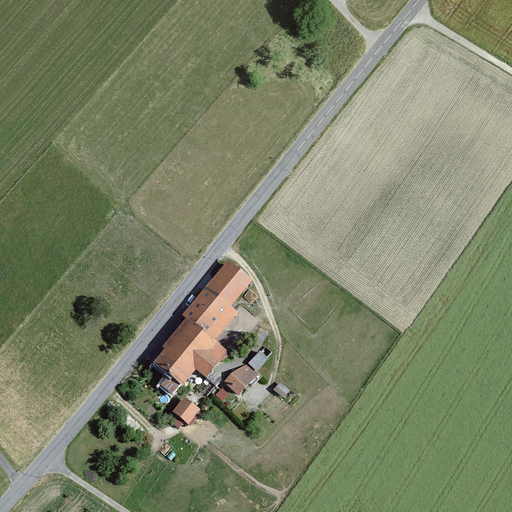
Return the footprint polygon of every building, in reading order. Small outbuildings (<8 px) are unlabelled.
[(251,281),(227,262),(182,316),(186,319),(213,341),(237,313),(230,308),(251,281)] [(206,381),(228,354),(213,341),(186,319),(162,348),(165,351),(153,365),(180,387),(194,371),(206,381)] [(224,383),(238,398),(257,375),(255,374),(267,361),(259,353),(248,365),(224,383)] [(279,384),(275,389),(283,396),(287,391),(279,384)] [(198,411),(184,399),(172,413),(187,425),(198,411)]
